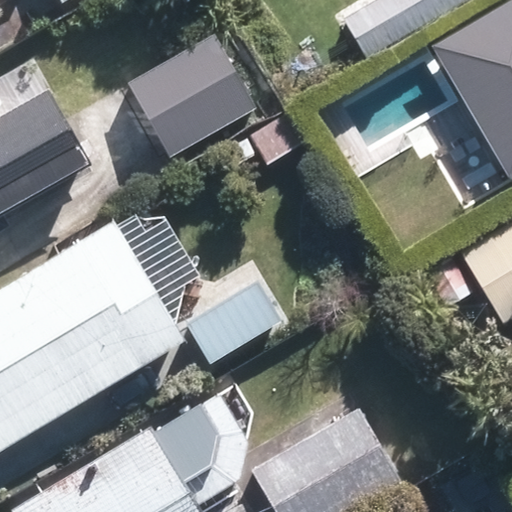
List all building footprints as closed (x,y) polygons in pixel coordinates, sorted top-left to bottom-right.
[(22,0),(47,33),(92,0),(22,0)] [(459,0),(372,0),(345,17),(371,57),(459,0)] [(511,26),(448,63),(511,173),(511,26)] [(255,103),(213,32),(121,88),(164,159),(255,103)] [(304,143),(283,108),(240,134),(261,169),(304,143)] [(511,209),(431,254),(469,325),(511,301),(511,209)] [(110,228),(0,290),(0,460),(184,356),(110,228)] [(253,281),(179,328),(204,368),(278,321),(253,281)] [(323,405),(234,462),(267,511),(348,511),(380,492),(323,405)] [(208,511),(161,436),(37,511),(208,511)]
